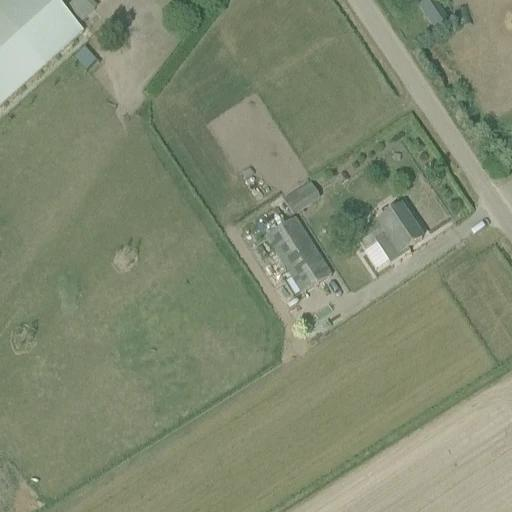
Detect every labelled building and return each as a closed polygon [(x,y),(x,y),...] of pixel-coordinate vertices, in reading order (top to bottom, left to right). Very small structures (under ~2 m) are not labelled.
[(51,0),(4,0),(0,4),(0,110),(49,67),(83,36),(51,0)] [(72,0),(64,9),(79,24),(94,9),(85,0),(72,0)] [(421,12),(434,32),(446,24),(433,4),(421,12)] [(85,72),(95,63),(84,51),(74,59),(85,72)] [(312,188),(285,204),(293,218),(320,202),(312,188)] [(376,246),(391,268),(411,255),(408,251),(421,242),(400,211),(383,222),(355,241),(364,254),(376,246)] [(295,222),(266,241),(301,298),(331,280),(295,222)]
